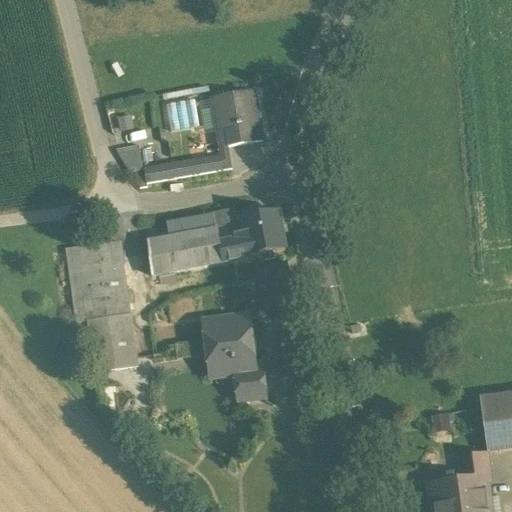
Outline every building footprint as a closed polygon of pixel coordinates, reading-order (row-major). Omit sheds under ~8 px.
[(253,93),(213,99),(222,149),(261,142),(253,93)] [(145,185),(143,170),(139,148),(117,152),(138,190),(146,188),(145,185)] [(224,156),(175,165),(177,179),(227,171),(224,156)] [(175,165),(143,170),(145,185),(177,179),(175,165)] [(233,209),(211,214),(214,229),(236,224),(233,209)] [(276,212),(241,220),(243,232),(236,233),(238,241),(218,245),(221,263),(283,251),(276,212)] [(215,232),(147,245),(151,276),(221,263),(218,245),(215,232)] [(119,243),(64,251),(75,324),(87,323),(129,317),(119,243)] [(286,263),(254,269),(261,301),(292,294),(286,263)] [(129,317),(87,323),(94,374),(137,368),(129,317)] [(247,318),(203,324),(209,367),(233,364),(234,376),(254,373),(253,372),(247,318)] [(254,373),(234,376),(238,401),(264,398),(260,371),(253,372),(254,373)] [(511,396),(481,401),(488,454),(490,453),(490,452),(511,449),(511,396)] [(485,458),(460,461),(464,483),(483,480),(484,482),(489,482),(485,458)] [(464,483),(431,487),(434,511),(487,511),(484,482),(483,480),(464,483)]
